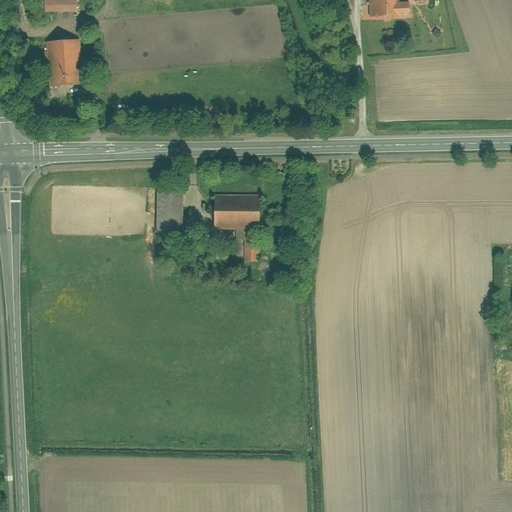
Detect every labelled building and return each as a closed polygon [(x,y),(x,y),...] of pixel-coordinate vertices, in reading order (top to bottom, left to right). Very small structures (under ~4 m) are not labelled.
[(83,0),(52,0),(53,11),(83,11),(83,0)] [(401,0),(370,0),(370,16),(401,16),(401,0)] [(85,39),(52,41),(54,85),(87,83),(85,39)] [(182,234),(184,194),(160,193),(159,233),(182,234)] [(247,229),(258,229),(259,197),(217,196),(216,229),(247,229)] [(247,262),(259,262),(258,229),(247,229),(247,262)]
